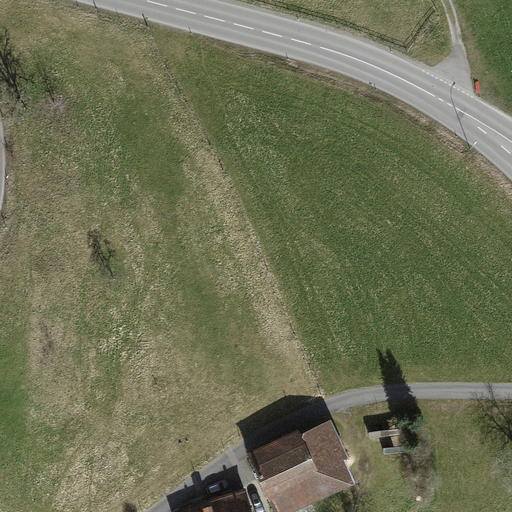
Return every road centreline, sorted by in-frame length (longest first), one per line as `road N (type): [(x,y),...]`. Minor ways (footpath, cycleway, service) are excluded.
road 1 (tertiary): [(511,147),(433,95),(348,56),(143,0)]
road 2 (unclassified): [(511,391),(388,392),(326,406),(258,439),(157,511)]
